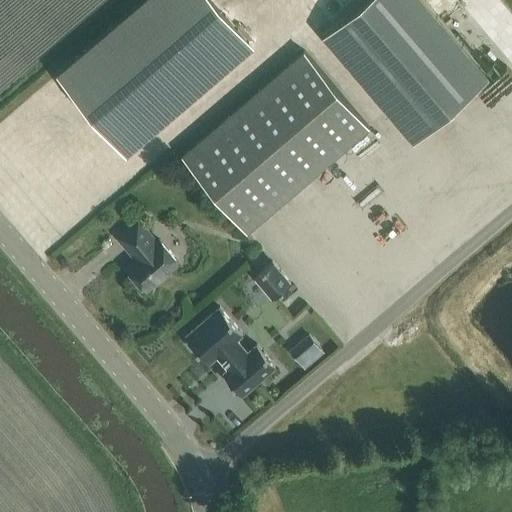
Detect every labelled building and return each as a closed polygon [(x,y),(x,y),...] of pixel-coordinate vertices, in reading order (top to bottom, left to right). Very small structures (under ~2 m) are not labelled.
[(211,0),(148,0),(62,74),(126,149),(249,44),(211,0)] [(489,77),(424,0),(363,0),(322,35),(413,142),(489,77)] [(368,128),(303,52),(181,156),(246,233),(368,128)] [(460,149),(469,142),(453,122),(444,130),(460,149)] [(343,165),(369,145),(363,137),(337,157),(343,165)] [(155,244),(137,222),(117,239),(135,260),(126,269),(144,290),(176,263),(158,241),(155,244)] [(51,223),(30,239),(49,263),(70,247),(51,223)] [(291,283),(272,261),(255,276),(273,297),(291,283)] [(242,333),(220,307),(187,335),(190,338),(189,343),(195,350),(201,351),(210,362),(220,354),(231,367),(224,373),(242,394),(275,365),(257,344),(248,352),(236,339),(242,333)]
